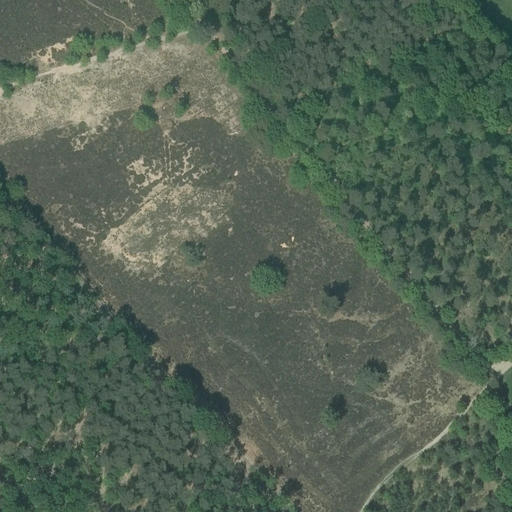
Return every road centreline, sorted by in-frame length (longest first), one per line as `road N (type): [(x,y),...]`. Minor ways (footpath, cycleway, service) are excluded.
road 1 (track): [(496,374),(179,0)]
road 2 (track): [(294,511),(0,197)]
road 3 (track): [(496,374),(447,428),(369,491),(357,511)]
